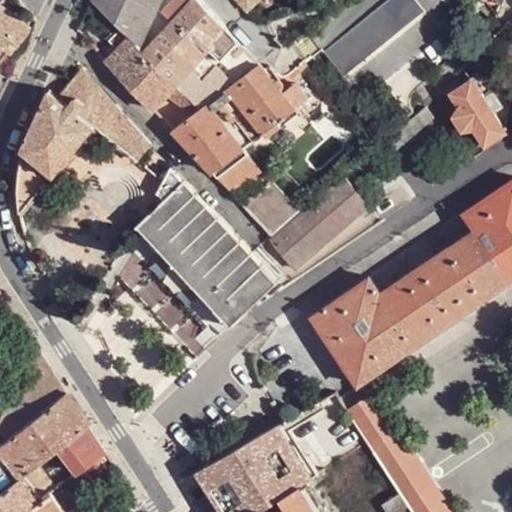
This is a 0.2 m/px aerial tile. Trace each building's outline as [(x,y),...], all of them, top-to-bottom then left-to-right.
[(146,37),(162,0),(93,0),(93,2),(127,35),(132,38),(140,46),(146,37)] [(201,109),(261,65),(200,0),(172,0),(162,11),(173,23),(153,44),(146,51),(178,86),(188,95),(201,109)] [(424,12),(414,0),(388,0),(325,52),(344,78),(424,12)] [(0,97),(3,91),(8,82),(0,76),(0,63),(8,51),(0,46),(7,37),(14,43),(28,25),(0,4),(0,97)] [(511,35),(505,25),(493,37),(497,49),(511,35)] [(125,44),(132,38),(127,35),(122,40),(125,44)] [(8,51),(14,43),(7,37),(0,46),(8,51)] [(140,46),(146,51),(153,44),(146,37),(140,46)] [(156,111),(178,86),(146,51),(140,46),(132,38),(125,44),(107,61),(131,86),(156,111)] [(493,91),(481,53),(460,71),(468,84),(472,81),(484,97),(493,91)] [(283,93),(261,65),(201,109),(174,130),(194,151),(214,173),(244,148),(295,108),(283,93)] [(20,206),(21,213),(52,175),(55,177),(95,125),(138,160),(153,145),(115,107),(111,111),(100,101),(105,95),(81,69),(67,88),(75,97),(69,104),(60,98),(56,95),(51,92),(31,136),(27,142),(24,149),(22,156),(20,166),(19,172),(19,192),(20,206)] [(485,144),(505,129),(495,114),(504,108),(493,91),(484,97),(472,81),(468,84),(453,93),(461,108),(455,117),(465,131),(475,130),(485,144)] [(297,82),(283,93),(295,108),(308,99),(297,82)] [(67,88),(60,98),(69,104),(75,97),(67,88)] [(115,107),(105,95),(100,101),(111,111),(115,107)] [(166,121),(174,130),(201,109),(188,95),(180,101),(185,106),(166,121)] [(374,147),(369,152),(380,165),(433,117),(425,107),(377,151),(374,147)] [(214,173),(273,235),(302,210),(291,199),(262,172),(244,148),(214,173)] [(246,313),(281,282),(254,253),(172,169),(159,192),(165,200),(139,226),(210,300),(223,290),(246,313)] [(345,176),(271,240),(297,270),(370,205),(345,176)] [(407,277),(398,283),(384,294),(372,277),(314,317),(359,386),(511,281),(511,182),(465,214),(476,231),(462,239),(453,246),(407,277)] [(291,199),(302,210),(314,199),(302,188),(291,199)] [(450,242),(453,246),(462,239),(460,235),(450,242)] [(395,278),(398,283),(407,277),(404,272),(395,278)] [(234,325),(246,313),(223,290),(210,300),(234,325)] [(65,391),(43,359),(39,366),(5,414),(0,424),(0,434),(5,441),(65,391)] [(76,408),(65,391),(5,441),(0,444),(0,459),(17,479),(20,476),(24,473),(56,448),(87,424),(76,408)] [(335,393),(324,400),(333,414),(345,406),(335,393)] [(349,411),(403,493),(414,511),(452,511),(374,395),(349,411)] [(224,511),(260,511),(303,484),(319,474),(286,422),(213,464),(199,473),(217,501),(224,511)] [(104,450),(87,424),(56,448),(76,473),(90,464),(104,450)] [(109,458),(104,450),(90,464),(94,469),(109,458)] [(40,495),(24,473),(20,476),(37,499),(40,495)] [(20,476),(17,479),(0,493),(0,511),(27,511),(44,499),(40,495),(37,499),(20,476)] [(138,502),(126,482),(100,502),(102,506),(95,511),(94,509),(90,511),(82,511),(78,507),(71,511),(64,511),(50,494),(44,499),(27,511),(130,511),(137,507),(138,506),(138,505),(138,502)] [(326,511),(310,485),(306,487),(303,484),(260,511),(326,511)] [(414,511),(403,493),(384,504),(388,511),(414,511)]
